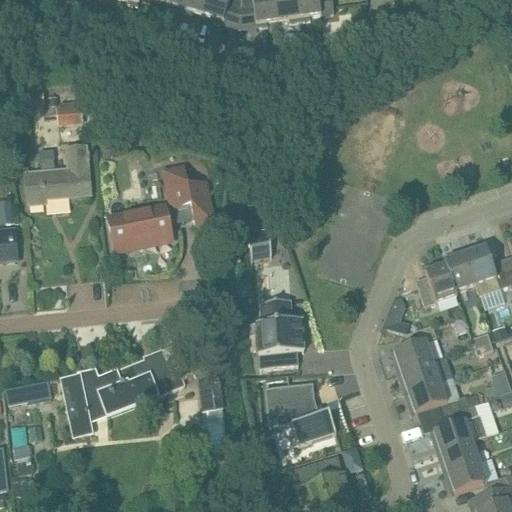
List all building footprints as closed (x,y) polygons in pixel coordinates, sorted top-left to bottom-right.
[(138,9),(141,2),(140,2),(140,0),(118,0),(129,3),(128,6),(138,9)] [(171,11),(182,14),(186,0),(163,0),(162,5),(172,8),(171,11)] [(186,0),(182,14),(191,17),(192,15),(204,18),(210,0),(186,0)] [(213,24),(239,32),(242,0),(210,0),(204,18),(213,21),(213,24)] [(274,0),(242,0),(239,32),(267,28),(267,25),(278,24),(274,0)] [(296,0),(274,0),(278,24),(289,22),(290,25),(300,24),(296,0)] [(334,16),(331,0),(296,0),(300,24),(310,22),(310,19),(334,16)] [(45,107),(42,87),(32,88),(32,95),(30,95),(31,108),(45,107)] [(57,100),(48,101),(49,110),(58,110),(57,100)] [(57,113),(59,130),(83,128),(82,111),(57,113)] [(16,141),(15,154),(31,156),(33,143),(16,141)] [(45,204),(91,200),(89,172),(88,172),(86,151),(66,153),(67,173),(55,174),(53,154),(40,155),(41,176),(25,177),(28,209),(46,208),(45,204)] [(108,223),(115,255),(133,251),(132,248),(172,239),(168,225),(193,220),(194,227),(211,223),(203,186),(188,189),(185,169),(162,173),(169,211),(108,223)] [(0,221),(10,222),(9,201),(0,201),(0,221)] [(0,262),(18,261),(16,245),(15,232),(0,233),(0,262)] [(511,257),(511,259),(502,263),(511,290),(511,289),(511,241),(507,243),(511,257)] [(511,290),(502,263),(492,266),(485,246),(472,251),(473,254),(465,257),(477,290),(481,300),(501,293),(502,293),(511,290)] [(443,260),(444,264),(445,264),(456,297),(477,290),(465,257),(457,260),(456,256),(443,260)] [(445,264),(444,264),(424,271),(427,281),(416,284),(424,310),(456,300),(456,298),(456,297),(445,264)] [(257,325),(260,371),(298,369),(298,355),(304,354),(302,323),(291,323),(290,304),(260,305),(261,325),(257,325)] [(396,335),(406,338),(410,327),(400,325),(396,335)] [(398,368),(401,376),(432,365),(425,344),(436,341),(432,329),(427,331),(411,336),(406,338),(410,349),(390,356),(394,369),(398,368)] [(507,339),(504,329),(492,333),(495,343),(507,339)] [(474,351),(491,345),(488,337),(472,343),(474,351)] [(494,354),(491,345),(474,351),(477,359),(494,354)] [(220,388),(215,374),(211,361),(191,369),(200,391),(203,416),(223,412),(220,388)] [(78,379),(61,382),(73,441),(91,437),(89,428),(160,401),(159,399),(173,394),(165,373),(150,378),(145,364),(98,381),(96,375),(78,379)] [(400,385),(404,397),(439,386),(432,365),(401,376),(404,384),(400,385)] [(440,409),(443,419),(469,411),(465,400),(446,406),(439,386),(404,397),(411,418),(440,409)] [(22,394),(25,409),(51,404),(47,389),(22,394)] [(313,390),(263,394),(267,430),(290,428),(296,449),(337,438),(330,415),(320,418),(315,403),(313,390)] [(511,396),(500,400),(505,411),(511,408),(511,396)] [(438,447),(441,456),(472,445),(487,440),(480,419),(472,422),(469,411),(443,419),(447,430),(430,436),(434,449),(438,447)] [(39,429),(30,431),(33,445),(42,443),(39,429)] [(479,465),(472,445),(441,456),(443,464),(440,465),(444,477),(479,465)] [(27,447),(12,449),(13,461),(17,460),(28,459),(27,447)] [(0,469),(8,469),(6,451),(0,451),(0,469)] [(346,464),(358,460),(356,452),(343,455),(346,464)] [(33,480),(31,464),(31,459),(17,460),(17,465),(15,465),(17,481),(29,480),(33,480)] [(312,511),(325,511),(350,505),(355,503),(353,498),(347,475),(343,476),(338,461),(294,474),(299,490),(305,488),(312,511)] [(481,488),(484,498),(510,489),(506,479),(486,486),(479,465),(444,477),(451,498),(481,488)] [(29,480),(17,481),(18,496),(31,495),(29,480)] [(509,511),(507,503),(511,501),(511,495),(510,489),(484,498),(471,503),(474,511),(509,511)]
